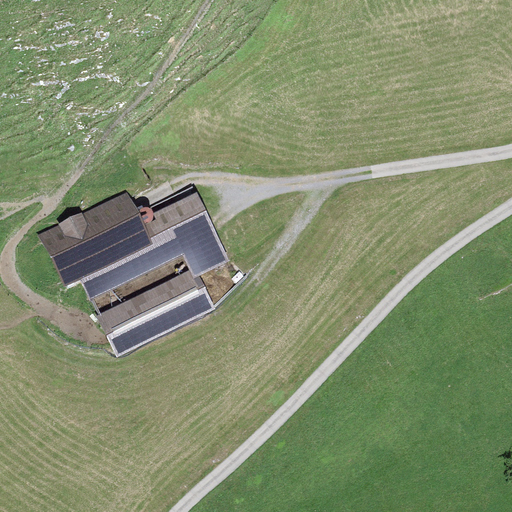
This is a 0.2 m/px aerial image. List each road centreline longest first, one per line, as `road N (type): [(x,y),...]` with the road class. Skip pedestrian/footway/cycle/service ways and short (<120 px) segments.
road 1 (track): [(337,173),(224,318),(118,368),(93,364),(34,325),(43,295),(18,277),(15,244),(58,192)]
road 2 (track): [(183,511),(420,271),(511,200)]
road 3 (track): [(511,149),(229,193)]
